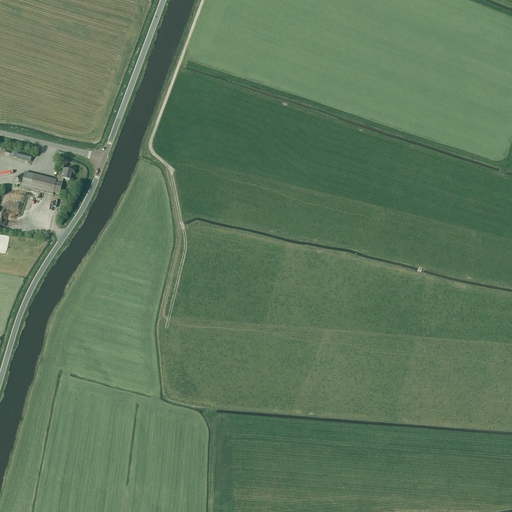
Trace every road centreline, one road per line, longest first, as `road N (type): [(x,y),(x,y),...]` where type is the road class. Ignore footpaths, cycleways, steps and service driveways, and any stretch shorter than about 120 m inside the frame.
road 1 (track): [(203,0),(150,147),(169,168),(185,238),(166,328)]
road 2 (unclassified): [(0,382),(32,286),(103,160)]
road 3 (tertiary): [(103,160),(163,0)]
